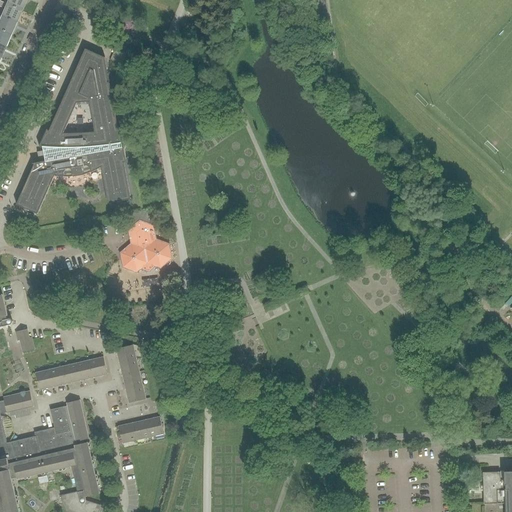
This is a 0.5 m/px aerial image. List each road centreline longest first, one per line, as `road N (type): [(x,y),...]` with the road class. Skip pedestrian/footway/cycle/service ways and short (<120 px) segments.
road 1 (residential): [(0,122),(53,0)]
road 2 (residential): [(118,511),(97,389)]
